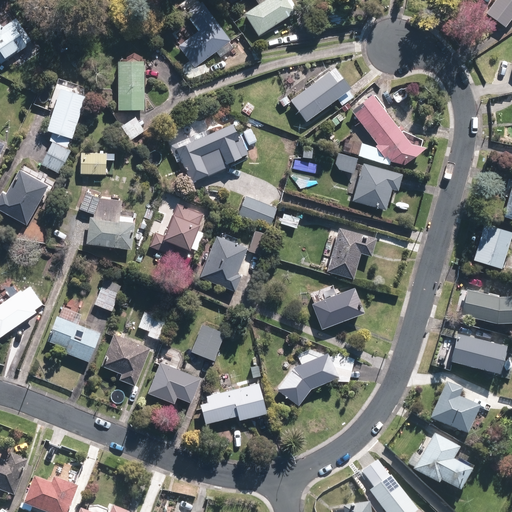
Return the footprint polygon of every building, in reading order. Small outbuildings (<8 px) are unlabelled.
[(265,0),(244,14),(257,34),(294,9),(287,0),(265,0)] [(511,17),(511,15),(511,0),(497,0),(487,14),(503,26),(510,17),(511,17)] [(198,31),(177,47),(193,67),(227,40),(199,4),(185,14),(198,31)] [(344,23),(342,10),(325,14),(327,26),(344,23)] [(0,30),(0,61),(15,49),(0,30)] [(139,62),(117,63),(119,110),(141,109),(139,62)] [(332,70),(291,101),(305,119),(346,89),(332,70)] [(80,96),(58,90),(46,133),(68,139),(80,96)] [(369,98),(352,111),(390,160),(401,164),(420,150),(408,146),(369,98)] [(133,120),(121,127),(129,139),(141,132),(133,120)] [(231,127),(176,150),(189,180),(227,164),(225,161),(245,153),(239,139),(237,139),(231,127)] [(70,153),(52,144),(42,165),(60,174),(70,153)] [(358,157),(340,153),(336,168),(355,173),(358,157)] [(104,154),(80,154),(80,173),(104,173),(104,154)] [(396,176),(362,167),(353,199),(383,207),(388,186),(393,188),(396,176)] [(43,186),(16,172),(4,196),(0,194),(0,210),(24,223),(43,186)] [(268,226),(275,209),(232,191),(225,208),(268,226)] [(134,223),(119,222),(122,202),(104,200),(89,194),(83,209),(97,214),(96,219),(93,219),(90,242),(131,247),(134,223)] [(151,237),(185,251),(200,214),(172,203),(167,215),(161,213),(151,237)] [(286,208),(281,223),(297,228),(300,218),(292,215),(293,210),(286,208)] [(508,234),(485,227),(475,259),(499,266),(508,234)] [(371,239),(339,229),(327,270),(350,277),(357,252),(367,255),(371,239)] [(267,235),(254,232),(248,251),(261,255),(267,235)] [(243,248),(215,237),(199,277),(233,289),(238,277),(233,275),(243,248)] [(511,283),(501,283),(500,297),(511,297),(511,283)] [(18,292),(0,304),(0,332),(30,311),(29,309),(37,303),(27,289),(20,294),(18,292)] [(116,295),(100,289),(94,305),(111,311),(116,295)] [(351,291),(312,305),(320,327),(359,313),(351,291)] [(511,298),(498,299),(468,291),(462,315),(493,323),(511,321),(511,300),(511,298)] [(166,321),(144,312),(138,327),(149,331),(147,336),(159,340),(166,321)] [(96,334),(56,318),(47,341),(65,348),(64,351),(86,360),(96,334)] [(221,333),(202,326),(191,352),(211,360),(221,333)] [(146,349),(113,336),(101,366),(121,374),(119,379),(133,384),(146,349)] [(495,371),(501,347),(457,336),(451,360),(495,371)] [(331,360),(327,360),(325,357),(293,368),(277,390),(295,404),(308,386),(334,377),(337,380),(347,378),(351,361),(337,355),(331,360)] [(196,379),(159,365),(147,395),(169,403),(172,395),(187,401),(196,379)] [(262,412),(255,385),(206,398),(207,404),(200,406),(204,422),(235,414),(237,419),(262,412)] [(458,391),(446,386),(431,419),(464,435),(476,410),(454,400),(458,391)] [(454,451),(434,438),(414,471),(435,483),(436,480),(455,491),(466,473),(447,462),(454,451)] [(5,466),(0,464),(0,491),(11,496),(24,463),(9,457),(5,466)] [(411,511),(375,463),(362,472),(374,489),(370,492),(384,511),(411,511)] [(50,486),(33,480),(23,504),(43,511),(64,511),(74,489),(52,481),(50,486)]
